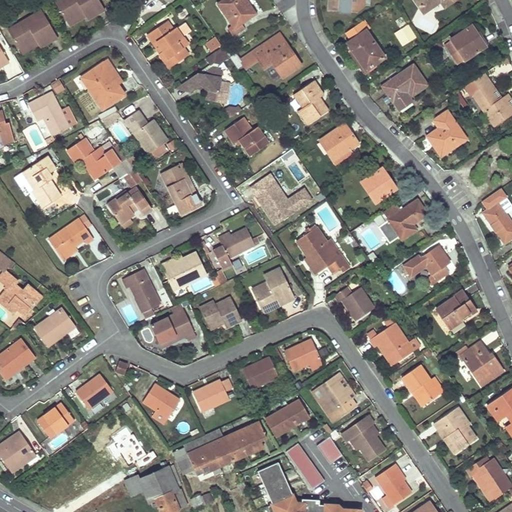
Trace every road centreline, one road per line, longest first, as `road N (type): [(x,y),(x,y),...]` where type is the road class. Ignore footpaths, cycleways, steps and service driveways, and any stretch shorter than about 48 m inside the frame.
road 1 (residential): [(118,330),(98,296),(101,272),(222,211),(228,195),(121,40),(97,39),(0,93)]
road 2 (residential): [(460,511),(322,317),(181,375),(134,353),(118,330)]
road 3 (residential): [(511,338),(452,211),(315,45),(302,0)]
road 4 (residential): [(20,402),(118,330)]
